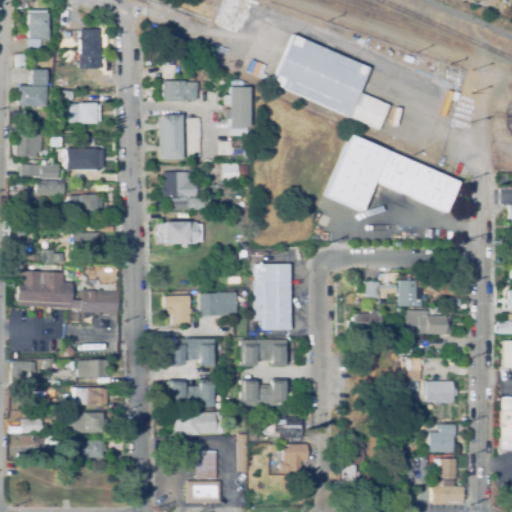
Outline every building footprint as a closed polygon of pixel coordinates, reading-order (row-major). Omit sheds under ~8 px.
[(47,38),(26,39),(26,31),(25,13),(27,13),(27,10),(45,10),(45,13),(46,29),(47,29),(47,38)] [(98,29),(98,39),(99,39),(99,56),(100,56),(100,68),(78,68),(78,56),(79,56),(79,39),(79,29),(98,29)] [(376,130),(270,83),(291,35),(367,68),(357,92),(387,105),(376,129),(376,130)] [(52,52),(51,68),(40,67),(41,65),(29,64),(29,54),(42,54),(42,51),(52,52)] [(14,67),(13,55),(23,54),(23,59),(24,59),(25,66),(14,67)] [(161,65),(173,65),(173,79),(160,78),(161,65)] [(44,86),(28,85),(29,69),(45,69),(44,86)] [(160,100),(161,81),(182,81),(182,82),(195,82),(195,100),(182,100),(182,101),(164,101),(164,100),(160,100)] [(15,86),(44,87),(44,92),(49,92),(49,103),(43,102),(43,107),(14,106),(15,86)] [(247,87),(247,127),(226,127),(226,118),(223,118),(223,107),(226,107),(226,105),(222,105),(220,104),(220,96),(222,95),(226,95),(226,87),(247,87)] [(57,90),(71,91),(71,101),(56,101),(57,90)] [(64,122),(64,105),(68,105),(68,104),(76,104),(76,103),(93,103),(93,105),(98,105),(98,121),(94,121),(94,123),(76,123),(76,122),(68,122),(64,122)] [(159,156),(158,115),(179,114),(179,116),(181,116),(182,156),(182,157),(180,158),(180,159),(159,160),(159,156)] [(186,156),(185,118),(198,118),(199,156),(199,157),(186,158),(186,156)] [(19,120),(18,130),(10,129),(10,120),(19,120)] [(31,157),(13,156),(15,133),(41,135),(39,157),(39,158),(31,157)] [(329,179),(348,135),(365,142),(385,151),(457,181),(443,212),(371,181),(364,198),(359,211),(322,195),(329,179)] [(229,141),(229,155),(216,155),(216,141),(229,141)] [(64,157),(64,151),(69,151),(69,150),(77,150),(77,149),(94,149),(94,150),(98,150),(98,157),(98,168),(94,168),(94,169),(77,170),(77,168),(64,168),(64,157)] [(220,164),(236,163),(236,180),(221,181),(220,164)] [(19,164),(39,165),(39,164),(57,165),(57,179),(38,178),(38,177),(18,176),(19,164)] [(237,178),(237,165),(246,166),(246,178),(237,178)] [(195,196),(160,197),(160,184),(161,184),(161,172),(189,171),(189,183),(195,183),(195,196)] [(34,180),(63,181),(62,196),(53,196),(52,200),(46,200),(46,195),(34,195),(34,180)] [(167,198),(201,197),(201,187),(211,187),(211,208),(203,208),(203,209),(167,210),(167,198)] [(77,195),(95,194),(95,195),(99,195),(100,212),(95,212),(95,215),(77,215),(77,213),(67,214),(66,196),(77,196),(77,195)] [(161,222),(195,221),(195,232),(199,232),(199,237),(195,237),(195,244),(162,244),(162,243),(158,243),(157,223),(161,223),(161,222)] [(8,223),(23,224),(23,237),(8,237),(8,223)] [(69,233),(100,232),(101,245),(99,245),(99,252),(70,253),(69,233)] [(41,264),(41,250),(53,250),(53,253),(61,253),(62,263),(41,264)] [(286,264),(287,330),(260,330),(260,320),(251,320),(251,281),(253,281),(253,264),(286,264)] [(78,309),(15,305),(16,301),(14,301),(16,279),(17,279),(18,270),(62,273),(61,282),(71,282),(70,300),(79,300),(79,290),(117,292),(116,314),(78,312),(78,309)] [(397,307),(397,280),(414,280),(414,289),(421,289),(421,299),(420,299),(420,307),(397,307)] [(364,299),(363,282),(377,281),(378,299),(364,299)] [(378,284),(395,283),(395,292),(379,293),(378,284)] [(196,294),(198,294),(234,292),(234,313),(226,313),(227,315),(197,316),(196,294)] [(161,296),(187,296),(188,309),(190,309),(190,313),(188,313),(188,324),(170,325),(170,314),(165,314),(165,308),(162,308),(161,296)] [(414,310),(424,311),(424,315),(444,316),(447,316),(446,334),(444,334),(443,334),(424,334),(417,333),(417,337),(414,337),(404,337),(404,310),(414,310)] [(350,314),(369,313),(369,311),(379,311),(380,331),(349,331),(349,328),(345,328),(345,320),(350,320),(350,314)] [(506,313),(511,313),(511,334),(494,334),(494,323),(502,324),(502,321),(506,321),(506,313)] [(382,331),(396,331),(396,340),(388,340),(388,341),(382,341),(382,331)] [(179,339),(212,339),(212,366),(197,366),(197,364),(196,364),(196,359),(181,360),(181,366),(167,366),(166,344),(179,344),(179,339)] [(284,339),(284,366),(268,366),(268,360),(253,360),(253,367),(238,367),(238,352),(240,352),(240,340),(252,340),(252,339),(284,339)] [(511,367),(500,367),(500,341),(511,341),(511,367)] [(410,342),(411,355),(400,355),(399,342),(410,342)] [(67,345),(74,352),(69,357),(62,351),(67,345)] [(414,357),(419,357),(418,380),(411,380),(411,378),(404,378),(405,357),(414,357)] [(9,385),(10,361),(32,362),(32,359),(52,360),(51,371),(33,371),(33,372),(22,372),(21,385),(9,385)] [(75,360),(105,360),(105,377),(75,378),(75,360)] [(212,379),(212,391),(213,407),(183,407),(167,407),(167,380),(181,380),(181,384),(180,384),(180,386),(183,386),(196,386),(196,380),(212,379)] [(281,407),(238,406),(239,381),(241,381),(241,379),(253,379),(253,383),(252,383),(252,385),(268,385),(268,382),(268,381),(268,379),(284,379),(284,407),(281,407)] [(423,381),(451,381),(451,388),(454,388),(454,396),(451,396),(451,403),(423,403),(423,396),(420,396),(420,382),(423,382),(423,381)] [(416,382),(417,392),(408,393),(407,382),(416,382)] [(71,388),(101,388),(101,389),(105,389),(105,402),(100,402),(100,405),(75,405),(75,400),(71,400),(71,388)] [(500,396),(511,397),(510,410),(502,410),(499,410),(500,396)] [(497,410),(511,410),(511,437),(511,451),(496,451),(496,437),(497,437),(497,410)] [(220,433),(195,433),(195,435),(175,435),(175,433),(171,433),(171,416),(174,416),(174,411),(195,411),(195,412),(220,412),(220,433)] [(67,426),(67,414),(71,414),(71,412),(103,413),(103,433),(71,433),(71,426),(67,426)] [(300,438),(276,437),(276,432),(272,432),(272,412),(282,412),(282,418),(300,418),(300,438)] [(20,419),(42,418),(42,433),(20,433),(20,419)] [(450,453),(426,452),(426,432),(437,432),(437,424),(453,425),(453,437),(451,437),(450,453)] [(236,472),(235,435),(230,435),(230,429),(244,429),(245,472),(236,472)] [(74,458),(74,440),(103,440),(103,458),(74,458)] [(286,444),(306,444),(305,461),(299,461),(299,472),(280,472),(280,448),(286,448),(286,444)] [(361,464),(341,464),(341,447),(362,448),(361,464)] [(214,479),(193,479),(193,451),(214,451),(214,479)] [(398,476),(398,458),(410,458),(410,463),(411,463),(411,467),(410,467),(410,472),(412,472),(412,477),(410,477),(410,495),(412,495),(412,499),(397,499),(397,476),(398,476)] [(454,459),(454,478),(430,478),(430,470),(432,470),(432,459),(454,459)] [(352,465),(352,472),(357,472),(357,480),(352,480),(352,484),(339,484),(339,465),(352,465)] [(461,505),(429,505),(429,480),(452,480),(452,486),(461,486),(461,505)] [(214,481),(217,481),(218,503),(184,503),(184,481),(193,481),(214,481)]
